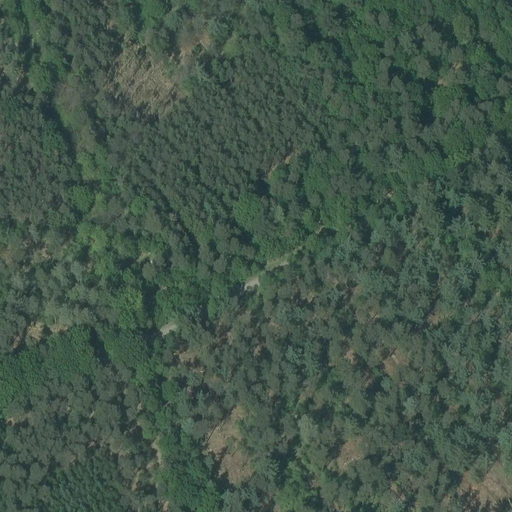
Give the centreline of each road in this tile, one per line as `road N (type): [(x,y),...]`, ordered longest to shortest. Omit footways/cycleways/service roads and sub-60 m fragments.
road 1 (track): [(139,332),(511,127)]
road 2 (track): [(511,313),(241,0)]
road 3 (track): [(139,332),(23,0)]
road 4 (track): [(204,511),(139,332)]
road 5 (track): [(0,391),(139,332)]
